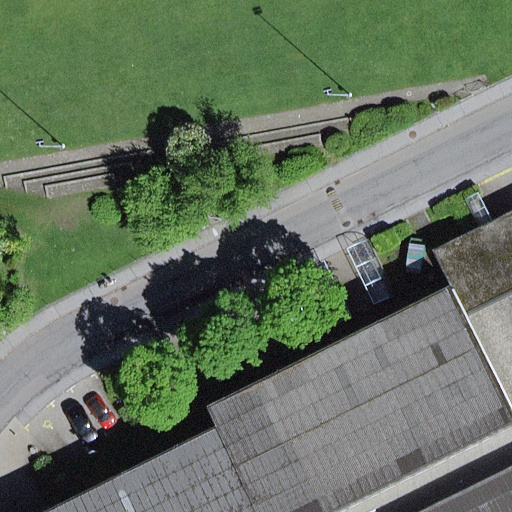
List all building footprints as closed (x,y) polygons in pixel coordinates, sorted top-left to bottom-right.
[(482,230),(497,222),(482,193),(468,200),(482,230)] [(511,214),(497,222),(500,230),(511,223),(511,214)] [(511,511),(511,223),(500,230),(497,222),(482,230),(438,252),(457,291),(220,410),(229,429),(66,511),(511,511)] [(377,305),(390,299),(363,243),(350,250),(377,305)] [(341,323),(355,317),(328,261),(315,267),(341,323)] [(209,389),(223,382),(194,328),(181,334),(209,389)] [(186,401),(199,394),(171,339),(158,345),(186,401)]
